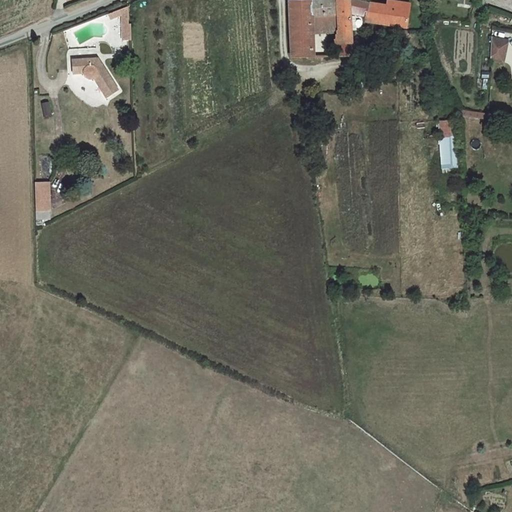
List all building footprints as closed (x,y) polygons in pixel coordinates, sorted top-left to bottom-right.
[(319,60),(320,38),(334,39),(334,14),(318,14),(320,2),(320,0),(313,0),(313,2),(293,3),(293,58),(319,60)] [(333,60),(359,61),(360,18),(369,18),(370,4),(361,2),(348,1),(335,2),(334,14),(334,39),(335,40),(335,44),(333,48),(330,51),(333,60)] [(334,14),(335,2),(320,2),(318,14),(334,14)] [(400,29),(401,9),(370,4),(369,18),(368,27),(400,29)] [(124,32),(123,48),(132,47),(131,31),(124,32)] [(493,47),(493,67),(508,66),(508,47),(493,47)] [(120,96),(100,67),(75,69),(75,83),(86,82),(89,85),(93,87),(97,88),(108,105),(120,96)] [(53,220),(53,182),(37,182),(38,221),(53,220)]
